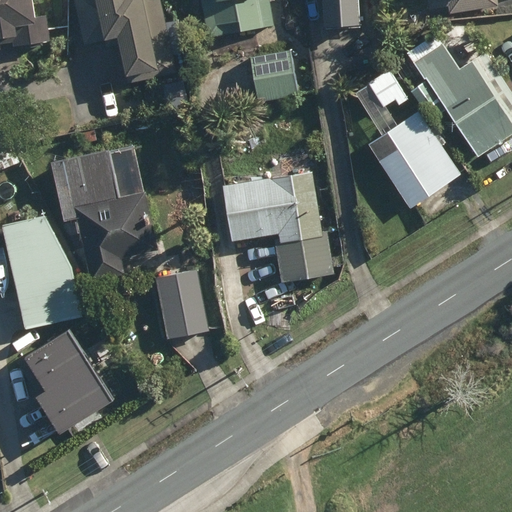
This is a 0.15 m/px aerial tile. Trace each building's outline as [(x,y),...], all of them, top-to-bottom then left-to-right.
[(0,0),(0,48),(1,49),(0,44),(14,42),(16,47),(53,41),(48,13),(36,15),(33,0),(0,0)] [(74,0),(85,44),(105,39),(107,45),(120,42),(129,84),(177,73),(161,0),(74,0)] [(201,0),(208,37),(274,26),(269,0),(201,0)] [(360,26),(358,0),(322,0),(324,28),(360,26)] [(446,5),(448,14),(494,6),(493,0),(424,0),(426,8),(446,5)] [(409,52),(478,156),(511,134),(511,92),(486,52),(460,69),(437,34),(409,52)] [(251,56),(259,101),(299,94),(291,50),(251,56)] [(356,92),(371,114),(395,99),(399,105),(409,98),(389,69),(356,92)] [(412,91),(432,119),(445,110),(426,82),(412,91)] [(376,159),(410,209),(461,175),(418,109),(389,128),(400,143),(376,159)] [(135,122),(136,129),(148,128),(147,120),(135,122)] [(83,133),(85,142),(97,141),(95,131),(83,133)] [(78,216),(91,280),(125,273),(121,258),(158,250),(146,191),(143,192),(133,144),(52,161),(64,219),(78,216)] [(276,240),(283,282),(335,274),(328,231),(322,232),(313,171),(223,185),(232,240),(279,233),(280,239),(276,240)] [(3,226),(26,329),(83,317),(72,267),(46,217),(3,226)] [(157,278),(169,338),(210,330),(198,270),(157,278)] [(40,394),(65,432),(117,399),(73,330),(31,357),(51,388),(40,394)]
